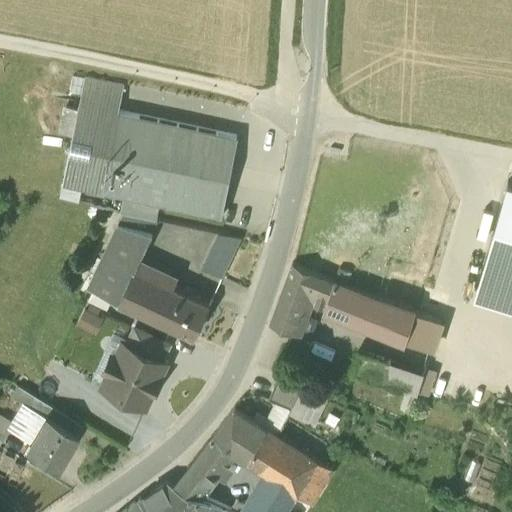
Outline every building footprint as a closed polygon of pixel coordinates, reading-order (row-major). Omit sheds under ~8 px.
[(237,136),(79,105),(63,184),(124,196),(156,203),(222,216),(237,136)] [(479,300),(511,309),(511,188),(511,189),(479,300)] [(156,203),(124,196),(120,213),(153,219),(156,203)] [(153,219),(120,213),(86,290),(115,303),(131,269),(135,270),(157,220),(153,219)] [(218,232),(200,269),(219,278),(240,236),(218,232)] [(305,303),(325,310),(337,281),(292,264),(269,325),(293,334),(305,303)] [(135,270),(131,269),(115,303),(151,319),(167,285),(135,270)] [(325,310),(371,327),(380,299),(337,281),(325,310)] [(209,304),(167,285),(151,319),(193,338),(209,304)] [(371,327),(406,340),(416,312),(380,299),(371,327)] [(97,333),(105,314),(83,305),(75,324),(97,333)] [(416,312),(406,340),(436,351),(446,324),(416,312)] [(135,329),(128,345),(160,360),(168,345),(135,329)] [(166,363),(160,360),(128,345),(121,359),(116,356),(108,373),(114,375),(108,389),(145,406),(153,391),(151,390),(156,378),(158,379),(166,363)] [(362,350),(355,373),(419,393),(426,370),(362,350)] [(292,408),(305,384),(279,373),(268,399),(292,408)] [(332,395),(305,384),(292,408),(291,410),(317,424),(332,395)] [(12,404),(24,412),(33,397),(34,396),(22,389),(12,404)] [(86,427),(34,396),(33,397),(24,412),(47,425),(47,424),(77,442),(86,427)] [(267,427),(234,407),(213,434),(233,448),(232,450),(236,452),(247,459),(267,428),(267,427)] [(77,442),(47,424),(47,425),(29,456),(61,474),(70,458),(68,457),(77,442)] [(317,459),(267,428),(247,459),(265,470),(298,490),(317,459)] [(213,434),(187,467),(174,483),(197,495),(223,461),(228,464),(236,452),(232,450),(233,448),(213,434)] [(336,470),(317,459),(298,490),(297,492),(316,504),(336,470)] [(297,492),(298,490),(265,470),(240,511),(294,511),(287,508),(297,492)] [(168,480),(139,499),(150,511),(203,511),(212,501),(197,495),(174,483),(168,480)] [(133,503),(122,511),(150,511),(139,499),(133,503)] [(220,511),(223,506),(212,501),(203,511),(220,511)]
